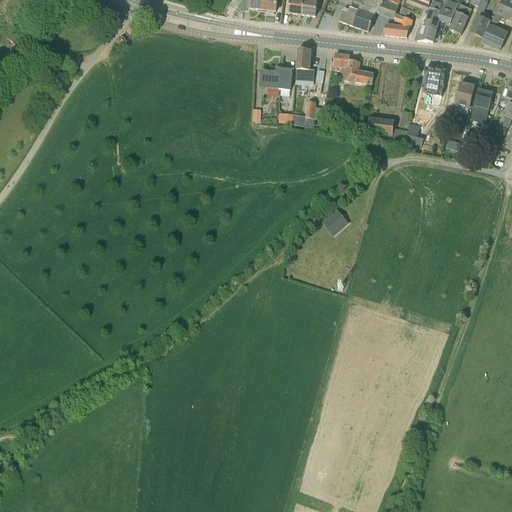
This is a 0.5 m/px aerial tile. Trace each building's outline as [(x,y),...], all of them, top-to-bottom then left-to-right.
[(262,11),(263,0),(250,0),(250,10),(262,11)] [(263,0),(262,11),(276,13),(277,0),(263,0)] [(290,0),(289,15),(302,16),(304,1),(303,0),(290,0)] [(302,16),(315,18),(317,2),(311,2),(310,0),(303,0),(304,1),(302,16)] [(343,11),(343,13),(339,23),(369,33),(376,14),(394,21),(396,16),(399,9),(388,5),(389,0),(366,0),(364,8),(361,7),(359,12),(350,8),(348,13),(343,11)] [(409,0),(408,2),(428,10),(431,1),(428,0),(409,0)] [(431,10),(430,10),(426,24),(423,23),(421,29),(425,30),(436,33),(438,23),(450,27),(458,4),(446,0),(445,5),(433,2),(431,10)] [(473,0),(471,5),(478,8),(482,1),(482,0),(473,0)] [(500,52),(507,35),(495,30),(501,16),(511,21),(511,0),(501,0),(494,13),(493,18),(488,27),(484,39),(482,44),(500,52)] [(479,18),(472,34),(484,39),(488,27),(493,18),(484,14),(488,4),(482,1),(478,8),(477,12),(482,14),(480,18),(479,18)] [(461,36),(472,11),(460,6),(449,31),(461,36)] [(409,20),(412,11),(403,8),(400,17),(409,20)] [(401,29),(387,28),(384,36),(407,39),(412,22),(407,21),(399,17),(396,16),(394,21),(396,22),(396,23),(402,25),(401,29)] [(20,26),(6,40),(14,47),(28,34),(20,26)] [(433,44),(433,43),(436,33),(425,30),(421,29),(417,43),(433,44)] [(311,53),(298,52),(298,54),(297,72),(296,82),(315,82),(316,72),(310,72),(311,53)] [(331,65),(331,68),(334,68),(346,70),(358,72),(360,64),(349,61),(349,57),(335,56),(334,65),(331,65)] [(334,68),(331,68),(331,71),(340,73),(339,80),(344,80),(344,81),(355,84),(356,83),(372,86),(374,76),(358,73),(358,72),(346,70),(334,68)] [(422,95),(432,97),(431,103),(440,105),(442,99),(446,73),(426,69),(424,80),(423,87),(422,95)] [(281,71),(282,71),(276,70),(276,74),(262,73),(260,89),(278,91),(279,84),(281,71)] [(292,72),(282,71),(281,71),(279,84),(278,91),(290,93),(292,72)] [(509,129),(509,128),(510,126),(511,121),(511,85),(504,103),(509,105),(506,110),(508,111),(505,118),(506,118),(503,126),(509,129)] [(470,109),(475,89),(474,89),(474,90),(467,88),(467,87),(460,86),(455,105),(470,109)] [(479,92),(476,105),(473,119),(486,122),(492,96),(488,94),(487,95),(479,93),(479,92)] [(307,103),(305,126),(304,128),(313,128),(315,109),(315,104),(307,103)] [(253,122),(260,122),(261,112),(253,112),(253,122)] [(412,115),(402,113),(399,128),(409,131),(412,115)] [(279,115),(279,124),(279,125),(293,126),(293,116),(279,115)] [(294,117),(294,125),(293,126),(303,127),(304,118),(294,117)] [(369,120),(368,133),(367,138),(376,139),(375,142),(391,144),(391,146),(404,148),(408,133),(393,130),(394,123),(369,120)] [(408,133),(404,148),(421,150),(423,140),(417,139),(420,128),(411,126),(409,133),(408,133)] [(459,154),(460,150),(456,149),(457,144),(449,142),(446,150),(459,154)] [(333,228),(343,219),(337,212),(326,221),(333,228)]
